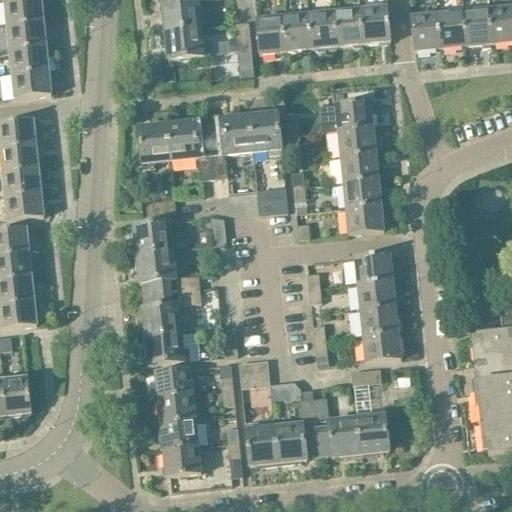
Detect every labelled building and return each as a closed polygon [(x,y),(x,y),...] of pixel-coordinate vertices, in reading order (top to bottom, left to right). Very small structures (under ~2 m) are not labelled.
[(221,3),(220,0),(171,0),(172,6),(161,7),(162,14),(160,14),(163,37),(201,33),(198,5),(221,3)] [(43,28),(41,3),(4,7),(7,31),(43,28)] [(511,46),(511,11),(489,14),(493,49),(511,46)] [(390,48),(387,12),(360,14),(363,50),(390,48)] [(363,50),(360,14),(334,17),(337,53),(363,50)] [(493,49),(489,14),(462,16),(466,52),(493,49)] [(466,52),(462,16),(437,19),(441,54),(466,52)] [(337,53),(334,17),(308,19),(311,55),(337,53)] [(311,55),(308,19),(282,22),(286,58),(311,55)] [(441,54),(437,19),(411,21),(414,57),(441,54)] [(286,58),(282,22),(256,24),(260,60),(286,58)] [(46,52),(43,28),(7,31),(9,56),(46,52)] [(251,57),(248,28),(235,29),(237,58),(251,57)] [(163,37),(165,59),(167,59),(167,65),(210,61),(208,48),(202,49),(201,33),(163,37)] [(48,76),(46,52),(9,56),(12,80),(48,76)] [(51,101),(48,76),(12,80),(14,105),(51,101)] [(373,133),(370,106),(334,110),(337,137),(373,133)] [(282,160),(277,118),(272,119),(272,116),(248,118),(252,157),(268,156),(268,162),(282,160)] [(252,157),(248,118),(227,121),(227,123),(221,124),(222,134),(209,136),(214,185),(228,183),(226,160),(252,157)] [(209,136),(197,137),(195,126),(190,127),(189,124),(166,127),(170,166),(197,163),(200,187),(214,185),(209,136)] [(0,153),(35,149),(33,125),(0,128),(0,153)] [(299,141),(297,126),(286,127),(287,142),(299,141)] [(170,166),(166,127),(144,129),(144,132),(138,132),(143,175),(156,173),(155,167),(170,166)] [(375,159),(373,133),(337,137),(340,163),(375,159)] [(287,142),(289,156),(300,155),(299,141),(287,142)] [(38,174),(35,149),(0,153),(0,166),(1,177),(38,174)] [(378,185),(375,159),(340,163),(343,189),(378,185)] [(40,198),(38,174),(1,177),(4,202),(40,198)] [(304,193),(302,177),(291,178),(292,194),(304,193)] [(381,211),(378,185),(343,189),(345,214),(381,211)] [(292,194),(294,208),(305,206),(304,193),(292,194)] [(286,207),(285,194),(256,197),(257,209),(286,207)] [(43,223),(40,198),(4,202),(6,226),(43,223)] [(176,217),(174,204),(146,207),(147,221),(176,217)] [(288,218),(286,207),(257,209),(259,221),(288,218)] [(384,237),(381,211),(345,214),(348,240),(384,237)] [(226,250),(223,224),(210,223),(213,252),(226,250)] [(172,256),(170,240),(177,239),(175,226),(133,231),(134,237),(132,237),(134,260),(172,256)] [(296,230),(298,245),(309,244),(308,229),(296,230)] [(0,260),(28,257),(26,232),(0,234),(0,260)] [(200,295),(198,281),(175,283),(172,256),(134,260),(136,282),(139,282),(139,288),(150,287),(151,300),(200,295)] [(0,284),(31,282),(28,257),(0,260),(0,284)] [(392,286),(389,259),(353,263),(356,290),(392,286)] [(320,294),(318,279),(307,280),(308,295),(320,294)] [(0,309),(34,306),(31,282),(0,284),(0,309)] [(395,312),(392,286),(356,290),(359,316),(395,312)] [(308,295),(310,309),(321,308),(320,294),(308,295)] [(201,309),(200,295),(151,300),(152,312),(142,313),(142,319),(140,319),(142,342),(181,338),(178,311),(201,309)] [(0,334),(36,331),(34,306),(0,309),(0,334)] [(398,338),(395,312),(359,316),(361,342),(398,338)] [(511,314),(502,315),(504,334),(475,337),(476,352),(473,352),(484,444),(486,444),(487,458),(511,455),(511,314)] [(325,346),(323,331),(312,332),(314,347),(325,346)] [(235,333),(222,334),(223,348),(225,362),(237,361),(236,347),(235,333)] [(147,371),(189,366),(188,353),(182,354),(181,338),(142,342),(145,365),(147,365),(147,371)] [(401,364),(398,338),(361,342),(364,368),(401,364)] [(0,356),(12,355),(10,341),(0,342),(0,356)] [(314,347),(315,361),(326,360),(325,346),(314,347)] [(267,378),(266,365),(238,369),(239,382),(267,378)] [(192,401),(190,374),(154,377),(157,404),(192,401)] [(381,388),(380,374),(350,377),(352,391),(381,388)] [(269,391),(267,378),(239,382),(241,394),(269,391)] [(233,397),(232,381),(220,382),(222,398),(233,397)] [(31,419),(28,382),(3,385),(7,422),(31,419)] [(222,398),(223,411),(234,410),(233,397),(222,398)] [(195,426),(192,401),(157,404),(159,430),(195,426)] [(355,424),(329,426),(326,403),(312,405),(317,453),(330,451),(331,462),(337,462),(337,464),(359,462),(355,424)] [(317,453),(312,405),(298,406),(301,429),(273,432),(278,470),(300,467),(300,466),(306,465),(304,454),(317,453)] [(389,456),(384,417),(381,414),(370,416),(371,422),(355,424),(359,462),(382,459),(382,457),(389,456)] [(197,452),(195,426),(159,430),(162,456),(197,452)] [(273,432),(258,434),(258,427),(244,429),(249,471),(255,470),(255,472),(278,470),(273,432)] [(237,446),(236,433),(225,434),(226,447),(226,449),(238,448),(237,446)] [(239,461),(238,448),(226,449),(227,462),(228,465),(239,464),(239,461)] [(200,479),(197,452),(162,456),(164,483),(200,479)]
